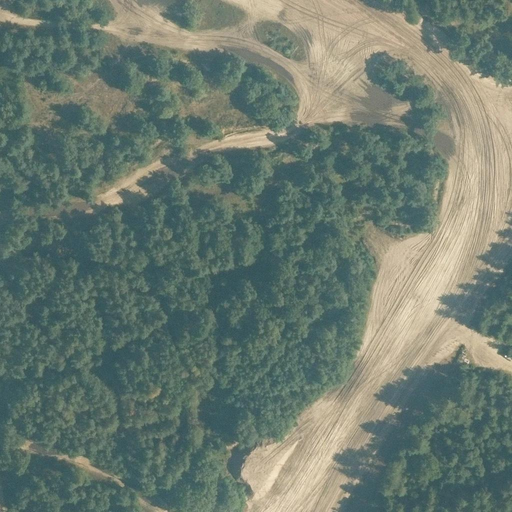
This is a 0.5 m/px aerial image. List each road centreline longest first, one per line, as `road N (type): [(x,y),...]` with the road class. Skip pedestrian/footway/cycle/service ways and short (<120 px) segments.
road 1 (track): [(511,176),(299,511)]
road 2 (track): [(345,0),(511,135)]
road 3 (track): [(172,511),(80,455),(0,448)]
